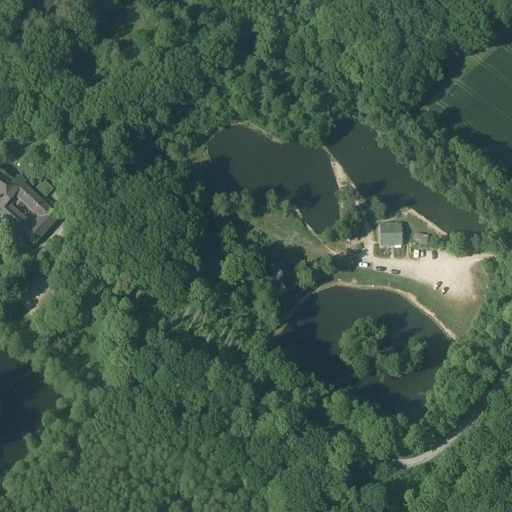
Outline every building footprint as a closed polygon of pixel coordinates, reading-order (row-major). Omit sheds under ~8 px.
[(4,179),(0,184),(0,208),(7,200),(12,194),(19,184),(18,183),(15,187),(4,179)] [(36,191),(45,199),(53,191),(44,182),(36,191)] [(48,211),(19,184),(12,194),(22,203),(40,220),(48,211)] [(22,203),(12,194),(7,200),(15,210),(22,203)] [(15,210),(7,200),(0,208),(0,217),(24,238),(30,231),(11,214),(15,210)] [(30,231),(24,238),(33,246),(58,220),(48,211),(40,220),(30,231)] [(400,227),(380,228),(380,240),(401,239),(400,227)] [(428,238),(414,236),(413,244),(428,246),(428,238)]
